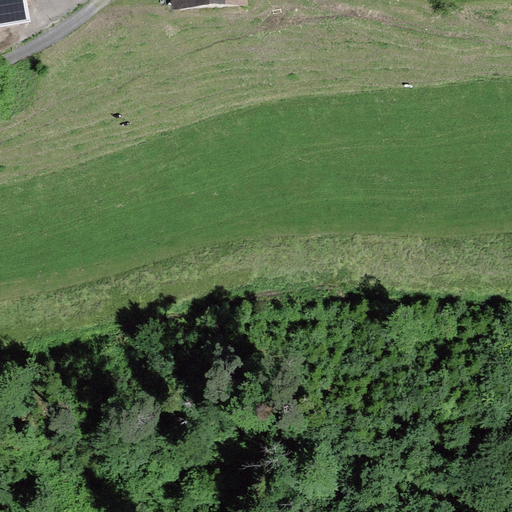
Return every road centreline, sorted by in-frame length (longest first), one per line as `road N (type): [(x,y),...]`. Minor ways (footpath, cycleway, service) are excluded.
road 1 (track): [(511,255),(395,258),(277,242),(137,289)]
road 2 (track): [(108,0),(34,50),(0,61)]
